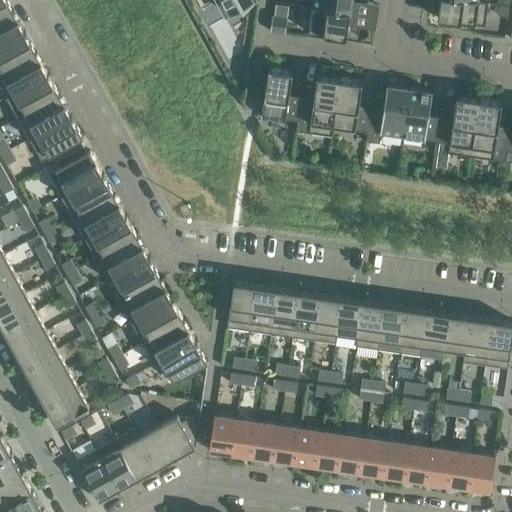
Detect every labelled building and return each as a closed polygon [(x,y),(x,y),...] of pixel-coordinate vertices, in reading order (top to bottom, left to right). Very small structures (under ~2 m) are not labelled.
[(0,0),(0,17),(13,10),(7,0),(0,0)] [(312,0),(312,7),(350,13),(351,0),(312,0)] [(488,3),(469,0),(440,0),(437,18),(485,25),(488,3)] [(498,15),(507,16),(509,6),(500,4),(498,15)] [(350,13),(312,7),(308,32),(346,37),(350,13)] [(0,17),(0,44),(24,31),(13,10),(0,17)] [(272,16),(270,31),(285,33),(287,18),(272,16)] [(0,71),(36,52),(24,31),(0,44),(0,67),(2,71),(0,71)] [(0,71),(0,84),(6,96),(48,73),(36,52),(0,71)] [(296,130),(301,96),(289,95),(293,71),(269,67),(262,115),(297,121),(296,130)] [(18,117),(59,94),(48,73),(6,96),(7,96),(14,92),(25,113),(18,117)] [(296,130),(331,135),(340,77),(317,74),(314,98),(301,96),(296,130)] [(366,140),(371,106),(359,105),(362,81),(340,77),(331,135),(332,135),(333,126),(367,131),(366,140)] [(381,133),(402,136),(409,88),(387,84),(383,108),(371,106),(366,140),(380,142),(381,133)] [(402,136),(437,141),(441,117),(429,115),(432,91),(409,88),(402,136)] [(18,117),(30,138),(71,115),(59,94),(18,117)] [(448,152),(471,155),(479,98),(456,94),(453,118),(441,117),(437,141),(449,143),(448,152)] [(471,155),(505,161),(510,127),(498,125),(502,101),(479,98),(471,155)] [(71,115),(30,138),(42,160),(83,137),(71,115)] [(0,140),(0,151),(1,153),(10,149),(4,138),(0,140)] [(10,149),(1,153),(7,164),(16,159),(10,149)] [(49,173),(61,195),(102,172),(90,150),(49,173)] [(61,195),(73,216),(114,193),(102,172),(61,195)] [(8,177),(0,181),(0,184),(5,193),(13,188),(8,177)] [(73,216),(84,237),(126,214),(114,193),(73,216)] [(27,200),(33,211),(42,206),(36,195),(27,200)] [(14,210),(20,220),(28,215),(23,205),(14,210)] [(84,237),(96,258),(137,235),(126,214),(84,237)] [(28,215),(20,220),(26,231),(34,226),(28,215)] [(39,221),(44,232),(53,227),(47,216),(39,221)] [(53,227),(44,232),(50,242),(59,237),(53,227)] [(103,255),(115,275),(149,256),(137,235),(96,258),(103,255)] [(35,247),(41,258),(49,253),(44,242),(35,247)] [(0,256),(0,280),(15,272),(5,253),(0,256)] [(49,253),(41,258),(46,268),(55,264),(49,253)] [(119,300),(160,277),(149,256),(115,275),(126,296),(119,300)] [(62,263),(68,274),(76,269),(71,258),(62,263)] [(76,269),(68,274),(73,284),(82,279),(76,269)] [(0,280),(0,305),(26,291),(15,272),(0,280)] [(119,300),(131,321),(172,298),(160,277),(119,300)] [(227,327),(250,330),(256,284),(234,280),(227,327)] [(56,286),(62,296),(71,291),(65,281),(56,286)] [(250,330),(271,333),(278,287),(256,284),(250,330)] [(271,333),(292,336),(299,290),(278,287),(271,333)] [(292,336),(314,339),(320,293),(299,290),(292,336)] [(0,305),(0,320),(4,328),(36,310),(26,291),(0,305)] [(71,291),(62,296),(68,307),(76,302),(71,291)] [(314,339),(335,342),(342,296),(320,293),(314,339)] [(356,345),(357,345),(363,299),(342,296),(335,342),(336,342),(337,333),(357,336),(356,345)] [(131,321),(142,342),(184,319),(172,298),(131,321)] [(357,345),(378,348),(385,302),(363,299),(357,345)] [(85,305),(91,316),(100,311),(94,300),(85,305)] [(380,339),(401,342),(406,305),(385,302),(378,348),(379,349),(380,339)] [(421,354),(422,345),(427,308),(406,305),(401,342),(399,351),(421,354)] [(422,345),(443,348),(449,312),(427,308),(422,345)] [(4,328),(14,347),(47,329),(36,310),(4,328)] [(100,311),(91,316),(97,326),(105,321),(100,311)] [(463,361),(470,315),(449,312),(443,348),(464,351),(463,361)] [(463,361),(485,364),(491,318),(470,315),(463,361)] [(511,320),(491,318),(485,364),(508,367),(511,336),(511,320)] [(77,323),(83,334),(91,329),(86,319),(77,323)] [(142,342),(154,363),(195,340),(184,319),(142,342)] [(14,347),(25,366),(57,348),(47,329),(14,347)] [(91,329),(83,334),(88,344),(97,340),(91,329)] [(195,340),(154,363),(161,360),(173,381),(208,362),(195,340)] [(108,347),(114,358),(123,353),(117,342),(108,347)] [(25,366),(35,385),(68,367),(57,348),(25,366)] [(123,353),(114,358),(120,368),(129,363),(123,353)] [(98,361),(104,372),(112,367),(107,356),(98,361)] [(232,366),(244,368),(246,358),(234,356),(232,366)] [(246,358),(244,368),(256,370),(257,360),(246,358)] [(275,373),(287,374),(288,364),(276,363),(275,373)] [(288,364),(287,374),(299,376),(300,366),(288,364)] [(35,385),(46,404),(78,386),(68,367),(35,385)] [(112,367),(104,372),(109,382),(118,377),(112,367)] [(318,379),(330,381),(331,371),(319,369),(318,379)] [(331,371),(330,381),(342,382),(343,372),(331,371)] [(230,382),(242,384),(243,374),(231,372),(230,382)] [(126,379),(130,387),(141,382),(136,373),(126,379)] [(243,374),(242,384),(253,385),(255,376),(243,374)] [(273,388),(284,390),(286,380),(274,378),(273,388)] [(362,378),(360,388),(372,390),(374,380),(362,378)] [(286,380),(284,390),(296,392),(298,382),(286,380)] [(374,380),(372,390),(384,391),(385,382),(374,380)] [(403,391),(415,393),(417,383),(405,381),(403,391)] [(417,383),(415,393),(427,395),(428,385),(417,383)] [(315,394),(327,396),(328,386),(317,384),(315,394)] [(78,386),(46,404),(57,424),(89,406),(78,386)] [(328,386),(327,396),(339,398),(340,388),(328,386)] [(446,397),(458,399),(459,389),(447,387),(446,397)] [(359,398),(371,400),(372,390),(360,388),(359,398)] [(459,389),(458,399),(470,401),(471,391),(459,389)] [(372,390),(371,400),(383,401),(384,391),(372,390)] [(479,402),(491,404),(493,394),(481,392),(479,402)] [(129,393),(118,399),(123,407),(134,402),(129,393)] [(401,407),(413,409),(415,399),(403,397),(401,407)] [(123,407),(118,399),(108,405),(113,413),(123,407)] [(415,399),(413,409),(425,410),(426,400),(415,399)] [(444,413),(456,415),(457,405),(445,403),(444,413)] [(457,405),(456,415),(468,417),(469,407),(457,405)] [(477,418),(489,420),(491,410),(479,408),(477,418)] [(209,450),(231,453),(237,416),(214,413),(209,450)] [(80,420),(85,428),(96,423),(91,414),(80,420)] [(178,414),(158,425),(176,458),(195,447),(198,425),(193,415),(181,421),(178,414)] [(231,453),(253,456),(258,419),(237,416),(231,453)] [(253,456),(274,459),(280,422),(258,419),(253,456)] [(274,459),(296,462),(301,426),(280,422),(274,459)] [(62,430),(67,439),(77,433),(72,424),(62,430)] [(135,427),(134,427),(157,468),(176,458),(158,425),(139,435),(135,427)] [(296,462),(317,465),(322,429),(301,426),(296,462)] [(134,427),(115,438),(138,479),(157,468),(134,427)] [(317,465),(338,469),(344,432),(322,429),(317,465)] [(338,469),(360,472),(365,435),(344,432),(338,469)] [(0,434),(0,458),(11,453),(0,434)] [(360,472),(382,475),(387,438),(365,435),(360,472)] [(97,448),(96,448),(119,489),(138,479),(115,438),(120,446),(101,456),(97,448)] [(382,475),(403,478),(408,441),(387,438),(382,475)] [(403,478),(424,481),(430,444),(408,441),(403,478)] [(424,481),(446,484),(451,447),(430,444),(424,481)] [(446,484),(467,487),(472,451),(451,447),(446,484)] [(119,489),(96,448),(76,459),(99,500),(119,489)] [(472,451),(467,487),(490,491),(495,454),(472,451)] [(0,483),(21,472),(11,453),(0,458),(0,483)] [(0,483),(0,508),(32,491),(21,472),(0,483)] [(0,508),(0,509),(1,511),(37,511),(42,509),(32,491),(0,508)]
